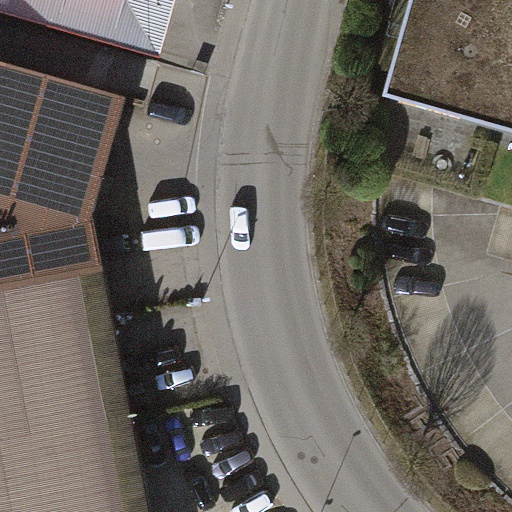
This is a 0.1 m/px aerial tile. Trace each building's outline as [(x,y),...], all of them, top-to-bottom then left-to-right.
[(172,0),(0,0),(0,15),(155,60),(172,0)] [(511,0),(385,0),(356,102),(511,147),(511,0)] [(0,233),(58,222),(96,89),(0,62),(0,233)] [(0,233),(0,437),(95,420),(58,222),(0,233)] [(0,511),(113,511),(95,420),(0,437),(0,511)]
